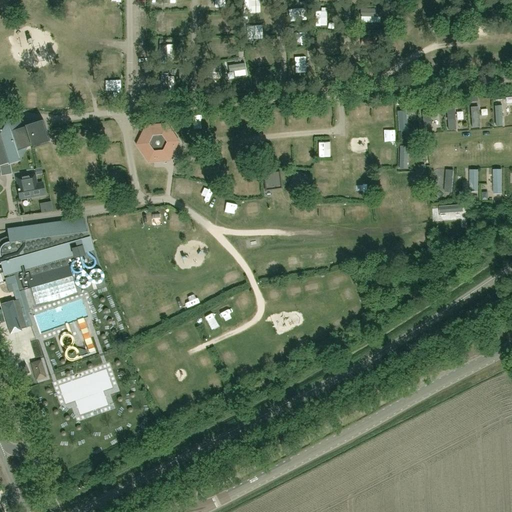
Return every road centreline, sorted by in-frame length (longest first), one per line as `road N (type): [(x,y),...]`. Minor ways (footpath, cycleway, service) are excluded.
road 1 (tertiary): [(198,510),(511,347)]
road 2 (track): [(210,228),(349,232),(386,226),(400,216),(401,198)]
road 3 (track): [(242,139),(342,130),(341,94)]
